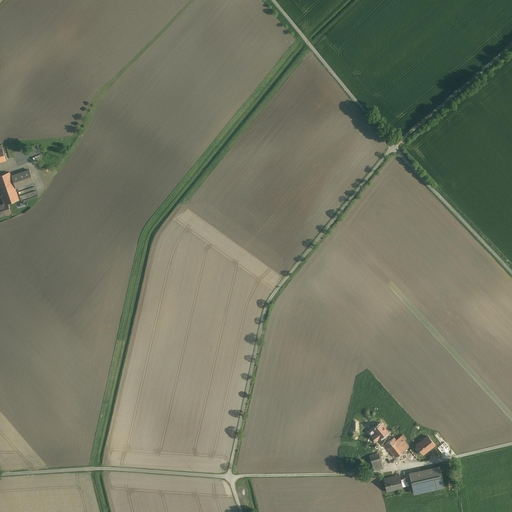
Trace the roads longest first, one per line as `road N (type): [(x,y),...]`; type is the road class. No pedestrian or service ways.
road 1 (unclassified): [(229,476),(271,297),(393,146)]
road 2 (track): [(192,0),(107,86),(60,166),(47,175),(28,164)]
road 3 (unclassified): [(0,474),(108,468),(229,476)]
road 4 (unclassified): [(393,146),(272,0)]
road 5 (unclassified): [(511,271),(393,146)]
road 6 (unclassified): [(393,146),(511,45)]
road 7 (track): [(374,473),(229,476)]
